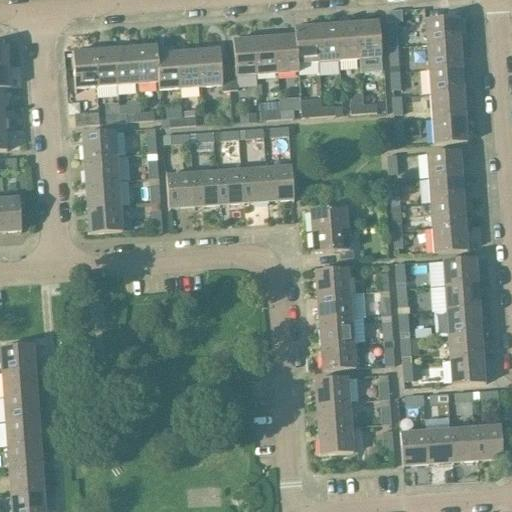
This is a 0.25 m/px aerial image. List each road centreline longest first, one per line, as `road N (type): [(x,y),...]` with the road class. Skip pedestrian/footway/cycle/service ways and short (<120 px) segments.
road 1 (residential): [(55,271),(37,9)]
road 2 (residential): [(291,511),(276,293),(267,263)]
road 3 (residential): [(55,271),(267,263)]
road 4 (residential): [(511,191),(498,0)]
road 5 (residential): [(363,511),(511,500)]
